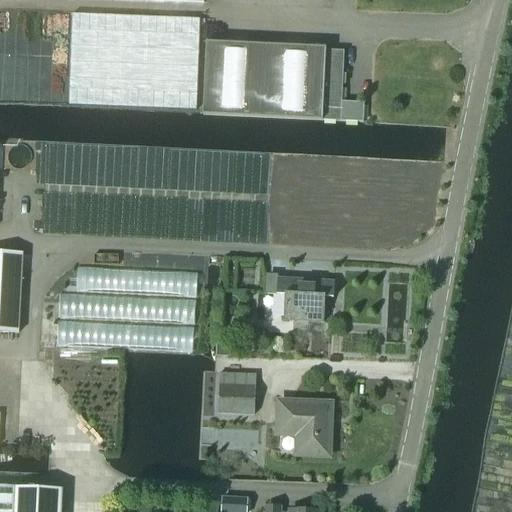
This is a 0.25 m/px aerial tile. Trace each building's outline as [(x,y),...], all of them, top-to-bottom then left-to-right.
[(206,42),(202,114),(363,122),(364,103),(341,102),(344,51),(325,50),(325,48),(206,42)] [(0,333),(18,335),(23,255),(0,253),(0,333)] [(334,284),(277,281),(277,296),(285,297),(284,321),(324,323),(325,299),(333,299),(334,284)] [(217,356),(228,357),(228,346),(217,345),(217,356)] [(217,414),(253,416),(255,388),(218,386),(217,414)] [(302,435),(302,455),(327,456),(329,405),(278,403),(276,434),(302,435)] [(0,487),(0,511),(13,511),(15,489),(0,487)] [(15,489),(13,511),(61,511),(63,491),(15,489)]
